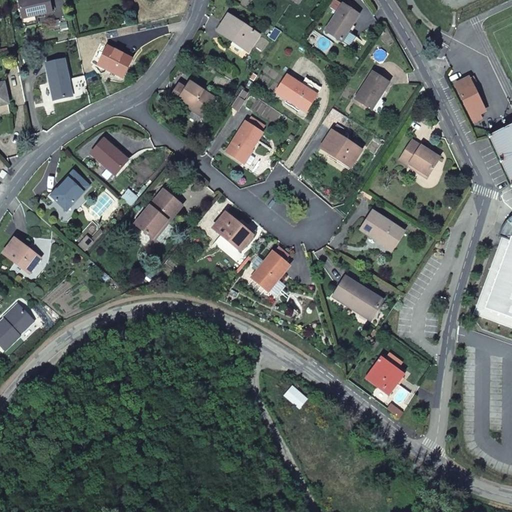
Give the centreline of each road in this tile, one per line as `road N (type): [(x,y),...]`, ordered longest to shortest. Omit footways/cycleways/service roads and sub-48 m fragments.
road 1 (residential): [(428,458),(252,335),(185,310),(121,313),(82,328),(51,348),(0,410)]
road 2 (residential): [(381,0),(484,196),(449,331),(428,458)]
road 3 (residential): [(0,205),(68,131),(150,85),(203,0)]
